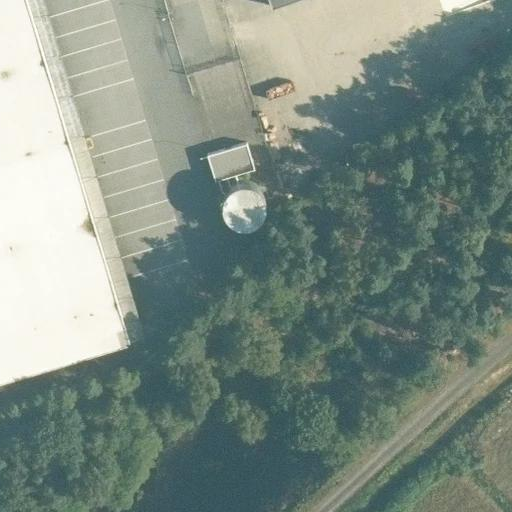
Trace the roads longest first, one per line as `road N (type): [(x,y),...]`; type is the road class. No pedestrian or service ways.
road 1 (unclassified): [(328,511),(511,348)]
road 2 (unknown): [(432,0),(408,27),(318,73)]
